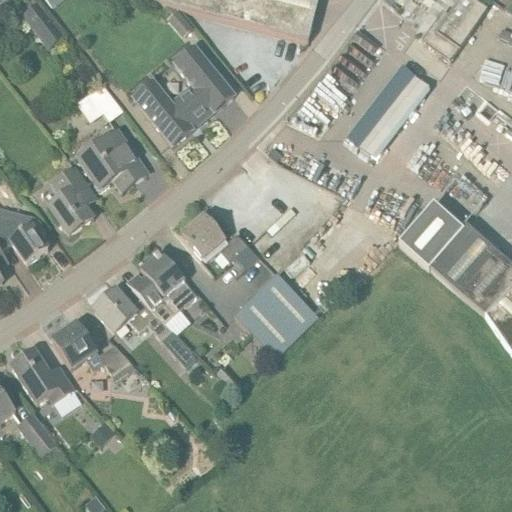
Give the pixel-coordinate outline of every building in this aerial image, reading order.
[(0,0),(0,12),(13,0),(0,0)] [(43,0),(52,11),(66,0),(43,0)] [(130,0),(308,46),(319,0),(130,0)] [(487,12),(468,0),(463,0),(428,50),(450,66),(487,12)] [(37,9),(25,19),(49,51),(62,41),(37,9)] [(213,116),(234,100),(195,52),(174,69),(191,90),(170,107),(153,86),(133,103),(172,150),(192,134),(190,130),(211,113),(213,116)] [(346,142),(359,151),(415,80),(402,69),(346,142)] [(77,163),(83,172),(95,188),(94,189),(99,196),(109,189),(108,187),(113,184),(121,195),(146,177),(116,136),(77,163)] [(48,211),(69,239),(93,222),(81,207),(93,197),(73,171),(49,187),(60,202),(48,211)] [(12,249),(27,268),(48,254),(39,241),(45,236),(34,221),(0,212),(0,254),(1,256),(12,249)] [(226,247),(224,245),(225,244),(203,220),(181,238),(203,263),(207,260),(210,264),(219,256),(229,267),(248,250),(236,239),(226,247)] [(511,269),(466,230),(429,271),(485,320),(511,358),(511,269)] [(258,261),(248,250),(235,262),(245,273),(258,261)] [(133,291),(142,302),(155,318),(157,318),(165,327),(174,318),(196,300),(160,256),(146,268),(149,272),(144,276),(141,272),(140,273),(146,281),(133,291)] [(318,321),(318,320),(277,279),(234,321),(275,364),(318,321)] [(198,362),(165,327),(157,318),(155,318),(142,302),(140,302),(131,311),(115,294),(93,314),(114,338),(129,324),(140,336),(147,329),(161,344),(171,354),(167,358),(184,375),(198,362)] [(52,345),(71,373),(86,365),(93,376),(104,368),(116,386),(136,373),(132,368),(114,349),(99,359),(97,355),(78,327),(52,345)] [(48,378),(45,372),(34,355),(11,370),(37,409),(47,402),(52,409),(73,395),(58,372),(48,378)] [(236,399),(243,393),(223,372),(216,378),(236,399)] [(0,426),(15,416),(2,399),(0,395),(0,426)] [(32,417),(17,429),(42,461),(57,449),(32,417)] [(104,426),(94,435),(104,446),(114,436),(104,426)] [(86,511),(103,511),(105,511),(95,500),(84,509),(86,511)]
